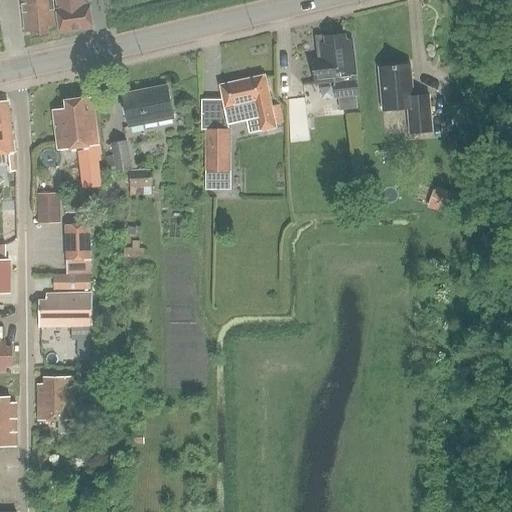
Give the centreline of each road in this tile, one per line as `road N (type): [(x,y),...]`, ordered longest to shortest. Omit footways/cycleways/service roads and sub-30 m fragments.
road 1 (unclassified): [(25,511),(14,67)]
road 2 (secondary): [(14,67),(314,0)]
